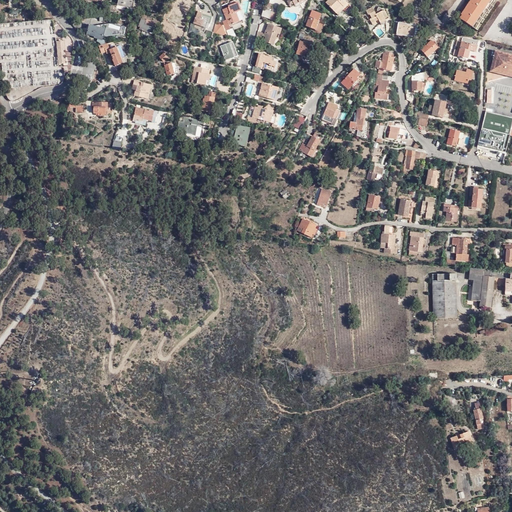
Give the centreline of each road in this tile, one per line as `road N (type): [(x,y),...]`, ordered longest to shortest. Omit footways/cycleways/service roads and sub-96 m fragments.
road 1 (track): [(276,154),(200,213),(202,260),(220,297),(216,312),(167,357),(159,354),(171,321),(165,310),(112,371),(110,295),(71,232),(52,226)]
road 2 (residential): [(511,169),(440,152),(413,131),(394,43),(367,48),(330,77),(307,116)]
road 3 (unclassified): [(12,119),(45,189),(51,245),(41,284),(0,342)]
road 4 (residential): [(511,229),(386,221),(344,229),(318,219)]
road 5 (residential): [(8,110),(68,86),(78,68),(75,34),(47,0)]
road 6 (residential): [(223,135),(261,0)]
